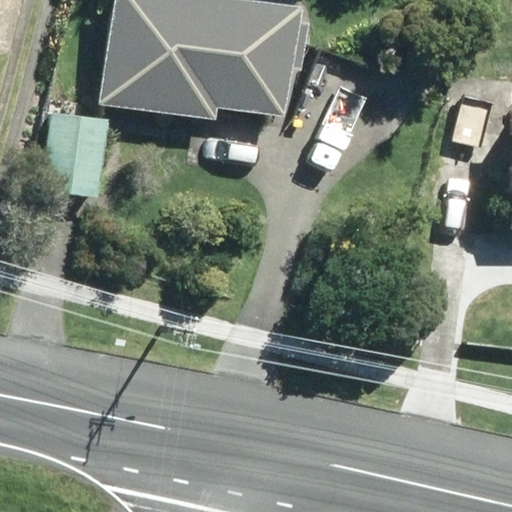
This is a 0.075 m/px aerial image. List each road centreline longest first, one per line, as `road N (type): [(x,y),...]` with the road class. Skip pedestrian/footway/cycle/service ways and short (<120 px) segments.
road 1 (primary): [(247,451),(508,511)]
road 2 (primary): [(0,399),(247,451)]
